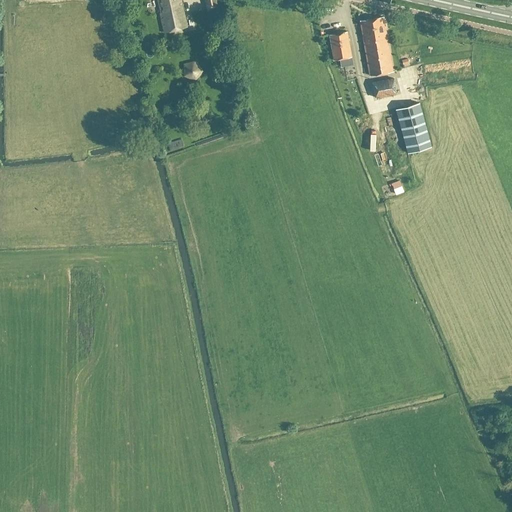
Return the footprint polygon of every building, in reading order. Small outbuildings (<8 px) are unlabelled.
[(81,0),(61,0),(51,2),(61,56),(90,51),(81,0)] [(205,0),(207,11),(218,9),(215,0),(205,0)] [(181,2),(159,8),(164,32),(187,27),(181,2)] [(369,75),(392,71),(383,17),(360,21),(369,75)] [(351,57),(347,32),(329,35),(333,60),(351,57)] [(371,82),(374,98),(397,94),(394,78),(371,82)] [(431,146),(418,103),(395,109),(407,153),(431,146)] [(403,191),(399,181),(392,184),(395,194),(403,191)]
